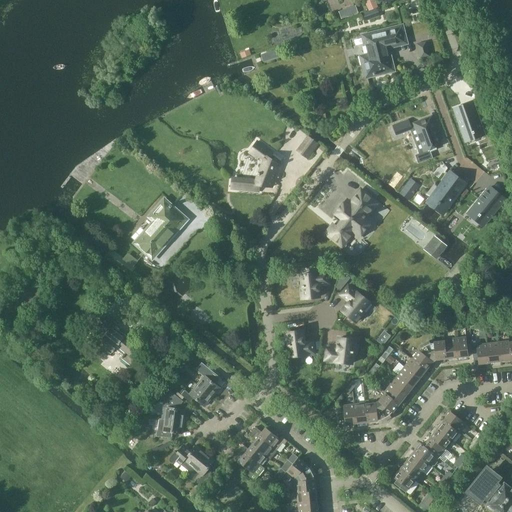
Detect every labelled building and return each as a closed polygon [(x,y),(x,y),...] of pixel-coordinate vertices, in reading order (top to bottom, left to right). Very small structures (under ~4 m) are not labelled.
[(378,7),(375,0),(368,0),(365,1),(369,11),(378,7)] [(380,16),(378,10),(377,8),(363,13),(366,21),(380,16)] [(405,43),(401,26),(363,36),(365,44),(367,44),(369,55),(361,57),(366,77),(393,70),(387,47),(405,43)] [(472,102),(454,109),(464,137),(465,136),(464,136),(472,133),(472,134),(474,133),(474,132),(481,130),(482,130),(472,102)] [(438,136),(441,135),(437,123),(433,125),(431,117),(410,125),(408,120),(393,125),(397,135),(416,128),(425,151),(441,145),(438,136)] [(318,145),(311,139),(308,137),(297,151),(308,159),(318,145)] [(272,186),(280,166),(270,159),(272,153),(258,141),(249,152),(256,157),(258,154),(265,160),(263,166),(261,166),(253,180),(230,178),(229,188),(258,191),(259,185),(272,186)] [(404,175),(403,177),(396,171),(397,170),(387,183),(388,184),(395,188),(395,189),(405,176),(404,175)] [(450,173),(431,198),(431,199),(432,198),(438,202),(437,203),(439,205),(440,204),(446,208),(445,209),(446,210),(465,184),(450,173)] [(410,180),(401,192),(402,193),(408,197),(409,198),(418,186),(410,180)] [(491,190),(471,215),(482,225),(502,199),(491,190)] [(330,236),(342,246),(353,232),(357,236),(363,227),(365,229),(372,221),(366,216),(376,203),(361,191),(350,204),(348,202),(342,210),(340,209),(333,217),(337,220),(331,228),(335,230),(330,236)] [(187,220),(164,200),(149,217),(154,222),(134,243),(152,259),(187,220)] [(436,259),(447,244),(439,238),(427,253),(436,259)] [(112,249),(105,257),(129,276),(135,268),(134,267),(138,261),(128,253),(123,258),(112,249)] [(329,284),(328,272),(301,275),(302,285),(302,286),(302,287),(300,287),(301,299),(319,297),(318,290),(319,290),(318,285),(329,284)] [(342,272),(340,278),(346,283),(350,278),(342,272)] [(356,322),(364,313),(362,312),(363,311),(362,310),(369,302),(348,285),(340,295),(349,302),(346,306),(342,311),(356,322)] [(110,354),(117,346),(124,352),(120,357),(129,365),(142,351),(130,342),(131,340),(119,330),(121,327),(106,316),(93,333),(102,339),(98,344),(110,354)] [(303,337),(302,331),(285,333),(286,345),(288,344),(288,346),(289,346),(290,357),(315,354),(313,341),(304,342),(304,337),(303,337)] [(466,337),(455,338),(457,357),(468,356),(466,337)] [(325,360),(349,363),(350,354),(351,354),(351,352),(353,353),(354,340),(339,338),(338,345),(338,344),(337,349),(326,348),(325,360)] [(444,339),(444,340),(446,358),(457,357),(455,338),(444,339)] [(421,348),(419,350),(433,361),(435,360),(433,342),(430,343),(429,340),(420,345),(421,348)] [(433,342),(435,360),(446,358),(444,340),(433,342)] [(500,361),(510,360),(508,341),(498,342),(500,361)] [(489,362),(500,361),(498,342),(487,343),(489,362)] [(33,363),(44,349),(37,343),(26,357),(33,363)] [(478,363),(489,362),(487,343),(476,345),(478,363)] [(419,350),(412,358),(426,370),(433,361),(419,350)] [(389,354),(385,351),(382,355),(385,359),(391,364),(395,359),(389,354)] [(411,358),(404,366),(419,378),(426,370),(412,358),(411,358)] [(204,375),(196,385),(211,397),(219,388),(215,384),(219,378),(220,378),(221,378),(202,362),(201,363),(202,364),(197,370),(200,372),(204,375)] [(376,363),(372,368),(376,371),(380,366),(376,363)] [(404,366),(398,375),(413,387),(419,378),(404,366)] [(376,371),(372,368),(368,373),(372,376),(376,371)] [(398,375),(391,383),(406,395),(413,387),(398,375)] [(391,383),(384,391),(399,403),(406,395),(391,383)] [(184,390),(181,395),(190,402),(193,398),(204,406),(211,397),(196,385),(189,394),(184,390)] [(352,389),(348,386),(344,391),(348,394),(352,389)] [(167,394),(163,420),(183,423),(185,410),(179,409),(184,401),(170,391),(167,394)] [(385,393),(379,400),(392,412),(399,403),(384,391),(384,392),(385,393)] [(379,400),(376,403),(378,420),(382,420),(383,422),(391,418),(390,415),(392,412),(379,400)] [(365,403),(354,404),(357,423),(367,422),(365,403)] [(365,403),(367,422),(378,421),(378,420),(376,403),(365,404),(365,403)] [(357,423),(354,404),(343,405),(345,425),(357,423)] [(451,411),(443,420),(459,432),(466,423),(451,411)] [(183,423),(163,420),(158,419),(157,430),(156,430),(155,436),(171,438),(172,432),(182,434),(183,423)] [(443,420),(437,428),(452,440),(459,432),(443,420)] [(255,427),(252,431),(277,452),(283,444),(284,444),(287,441),(281,436),(279,439),(265,428),(261,432),(255,427)] [(437,428),(430,437),(445,449),(452,440),(437,428)] [(495,441),(510,453),(511,450),(511,436),(504,430),(495,441)] [(255,440),(251,445),(266,457),(267,456),(270,459),(277,452),(252,431),(249,435),(255,440)] [(430,437),(424,445),(423,445),(439,457),(445,449),(430,437)] [(475,437),(471,442),(475,445),(479,440),(475,437)] [(475,445),(471,442),(467,447),(471,450),(475,445)] [(421,443),(414,451),(432,466),(433,466),(434,466),(437,462),(436,460),(439,457),(423,445),(424,445),(421,443)] [(241,444),(238,448),(259,465),(260,464),(266,457),(251,445),(248,449),(241,444)] [(193,468),(205,453),(195,446),(190,452),(183,447),(180,451),(179,450),(176,453),(174,452),(169,458),(169,461),(170,462),(172,463),(174,463),(176,461),(180,464),(181,463),(190,471),(193,468)] [(259,465),(238,448),(235,452),(241,457),(237,462),(250,472),(248,474),(255,480),(264,468),(260,464),(259,465)] [(414,451),(407,459),(422,471),(428,464),(432,467),(432,466),(414,451)] [(205,453),(193,468),(202,475),(196,482),(201,486),(211,474),(206,471),(215,461),(205,453)] [(462,454),(458,459),(462,462),(466,457),(462,454)] [(295,479),(306,465),(298,458),(289,469),(286,472),(295,479)] [(407,459),(401,468),(415,480),(422,471),(407,459)] [(462,462),(458,459),(454,464),(458,467),(462,462)] [(295,479),(297,481),(314,479),(314,477),(315,475),(311,467),(309,468),(306,465),(295,479)] [(415,480),(401,468),(394,477),(408,488),(415,480)] [(448,471),(444,476),(448,479),(452,474),(448,471)] [(510,511),(511,510),(511,488),(504,482),(503,483),(487,471),(472,490),(487,503),(486,505),(494,511),(510,511)] [(448,479),(444,476),(440,481),(444,484),(448,479)] [(297,492),(316,490),(314,479),(297,481),(298,492),(297,492)] [(297,492),(298,503),(317,501),(316,490),(297,492)] [(435,496),(433,494),(426,502),(431,507),(438,498),(435,496)] [(298,503),(298,511),(316,511),(318,511),(317,501),(298,503)]
